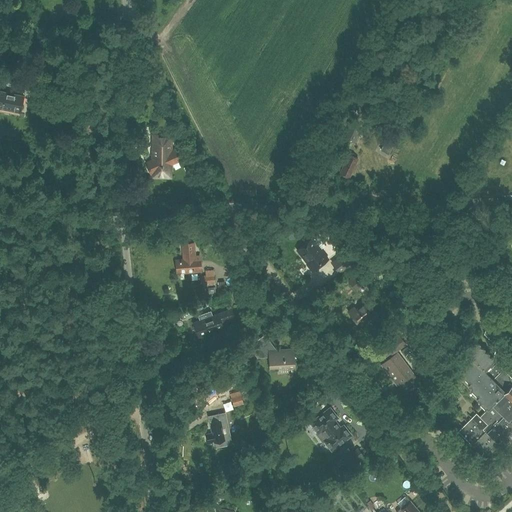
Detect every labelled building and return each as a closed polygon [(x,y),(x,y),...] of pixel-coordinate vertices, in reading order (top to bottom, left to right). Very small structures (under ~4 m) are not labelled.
[(0,107),(19,112),(23,95),(0,89),(0,107)] [(354,142),(360,128),(350,124),(344,137),(354,142)] [(151,160),(147,161),(151,169),(151,177),(169,178),(169,161),(179,157),(175,148),(170,151),(170,136),(151,136),(151,160)] [(380,150),(388,154),(392,147),(391,146),(393,143),(387,139),(385,143),(384,142),(380,150)] [(357,166),(354,165),(357,159),(353,157),(354,156),(353,155),(354,154),(352,153),(351,156),(348,154),(346,160),(347,160),(340,174),(349,177),(352,171),(354,172),(357,166)] [(494,197),(482,199),(483,205),(495,203),(494,197)] [(297,249),(308,263),(307,264),(313,271),(317,268),(317,267),(328,258),(312,238),(297,249)] [(182,243),(184,259),(176,260),(177,272),(185,271),(185,272),(200,270),(199,256),(194,256),(193,242),(182,243)] [(345,252),(332,262),(339,271),(352,261),(345,252)] [(355,267),(347,275),(349,278),(347,280),(356,290),(367,281),(355,267)] [(201,276),(201,282),(214,282),(214,274),(213,275),(213,270),(205,270),(205,275),(201,276)] [(424,288),(435,279),(431,274),(420,282),(424,288)] [(497,284),(492,280),(489,284),(494,288),(497,284)] [(351,314),(359,324),(375,311),(366,301),(357,309),(354,305),(348,310),(351,313),(351,314)] [(398,310),(395,306),(377,320),(381,325),(398,310)] [(230,308),(193,322),(199,336),(223,327),(221,321),(233,316),(230,308)] [(249,329),(259,325),(256,316),(245,320),(249,329)] [(493,316),(486,320),(483,333),(496,345),(502,322),(493,316)] [(276,349),(264,333),(248,345),(257,357),(266,356),(268,356),(269,367),(295,366),(294,348),(276,349)] [(405,343),(399,335),(386,345),(392,353),(405,343)] [(484,444),(488,448),(495,441),(493,440),(501,433),(505,437),(511,429),(511,369),(507,364),(505,365),(498,358),(493,356),(495,350),(493,356),(488,355),(489,351),(483,350),(484,347),(479,345),(480,342),(474,341),(473,343),(466,350),(465,349),(461,352),(468,360),(459,369),(460,371),(460,372),(461,372),(465,376),(463,379),(470,386),(469,387),(470,387),(474,390),(471,393),(478,400),(478,401),(479,401),(482,404),(480,406),(486,412),(480,418),(475,413),(457,431),(477,451),(484,444)] [(230,348),(237,358),(242,355),(236,345),(230,348)] [(406,391),(419,381),(397,352),(381,364),(394,381),(396,379),(406,391)] [(232,384),(228,375),(200,387),(205,396),(232,384)] [(240,393),(231,396),(234,405),(243,402),(240,393)] [(330,407),(311,422),(318,431),(321,429),(327,437),(324,439),(331,449),(350,434),(343,425),(340,427),(334,419),(337,417),(330,407)] [(216,416),(217,421),(210,423),(212,432),(206,433),(208,442),(225,438),(223,431),(229,429),(226,414),(216,416)] [(358,447),(341,460),(349,470),(365,458),(358,447)] [(34,492),(38,499),(49,493),(45,486),(34,492)] [(396,511),(420,511),(410,501),(396,511)]
